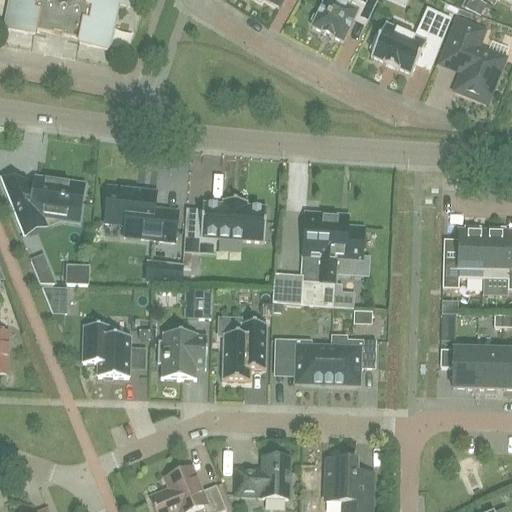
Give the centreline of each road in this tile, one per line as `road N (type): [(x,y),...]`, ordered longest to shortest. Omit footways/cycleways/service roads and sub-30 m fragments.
road 1 (tertiary): [(453,156),(171,134),(0,110)]
road 2 (residential): [(410,428),(207,422),(114,460)]
road 3 (residential): [(187,0),(331,86),(404,120),(431,123)]
